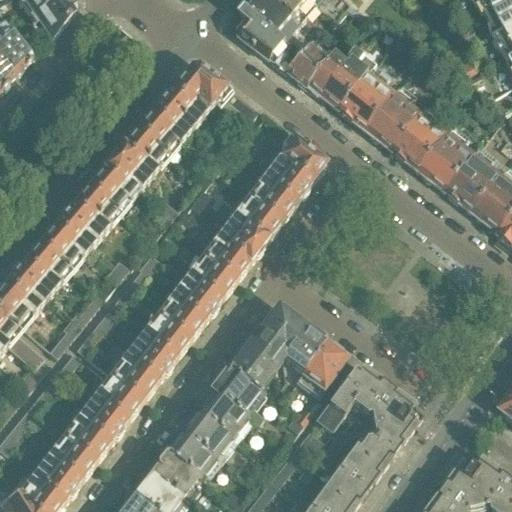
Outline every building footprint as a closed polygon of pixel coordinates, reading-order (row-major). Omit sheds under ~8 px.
[(30,20),(31,21),(61,0),(15,0),(16,0),(22,10),(29,20),(30,20)] [(68,0),(61,0),(31,21),(35,27),(31,30),(39,41),(43,47),(50,42),(52,45),(72,22),(73,20),(74,17),(75,15),(76,12),(76,10),(68,0)] [(263,0),(261,0),(248,16),(286,48),(301,31),(263,0)] [(300,0),(263,0),(301,31),(316,13),(300,0)] [(300,0),(316,13),(326,0),(300,0)] [(485,19),(486,21),(511,6),(511,0),(474,0),(471,2),(476,10),(480,8),(486,19),(485,19)] [(489,33),(495,45),(511,35),(511,6),(486,21),(491,32),(489,33)] [(0,11),(0,19),(1,21),(9,15),(4,9),(0,11)] [(347,14),(380,38),(384,33),(350,9),(349,10),(347,14)] [(256,56),(289,81),(304,63),(286,48),(248,16),(247,14),(245,15),(245,17),(239,23),(241,44),(256,56)] [(11,33),(16,40),(23,35),(18,28),(11,33)] [(327,37),(348,53),(353,46),(333,29),(327,37)] [(3,30),(0,32),(0,64),(14,84),(32,66),(3,30)] [(504,54),(510,66),(511,64),(511,35),(495,45),(501,56),(504,54)] [(289,81),(308,96),(332,66),(314,51),(304,63),(289,81)] [(323,103),(341,117),(377,70),(356,54),(346,67),(350,70),(322,104),(323,104),(323,103)] [(318,104),(322,104),(350,70),(346,67),(337,60),(332,66),(308,96),(318,104)] [(0,99),(14,84),(0,64),(0,99)] [(485,67),(478,72),(480,76),(482,78),(482,79),(490,75),(488,72),(485,67)] [(355,128),(367,137),(397,99),(385,90),(391,81),(377,70),(341,117),(340,118),(354,129),(355,128)] [(479,78),(475,71),(458,80),(461,87),(479,78)] [(160,106),(159,107),(194,135),(213,112),(218,117),(221,114),(224,116),(226,114),(235,122),(230,128),(242,137),(257,120),(227,95),(199,72),(190,73),(164,104),(163,104),(162,105),(160,106)] [(393,159),(394,159),(423,119),(411,110),(418,102),(403,90),(397,99),(367,137),(370,139),(369,140),(371,143),(372,144),(372,145),(373,146),(374,146),(375,146),(379,147),(380,147),(393,158),(393,159)] [(479,101),(483,109),(494,102),(490,95),(479,101)] [(157,112),(136,137),(166,162),(175,151),(178,154),(194,135),(159,107),(158,108),(158,109),(157,111),(157,112)] [(408,169),(420,179),(450,140),(438,131),(445,122),(430,111),(423,119),(394,159),(408,170),(408,169)] [(446,200),(447,200),(476,160),(464,151),(471,143),(456,131),(450,140),(420,179),(422,180),(423,181),(424,184),(425,185),(425,186),(426,186),(427,187),(428,187),(432,188),(432,187),(447,199),(446,200)] [(111,163),(110,163),(145,192),(160,175),(157,173),(166,162),(136,137),(115,162),(114,162),(112,162),(111,163)] [(246,143),(233,158),(244,168),(257,152),(246,143)] [(286,155),(271,175),(306,203),(307,201),(307,200),(307,199),(307,197),(327,172),(294,145),(286,155)] [(219,150),(215,155),(221,160),(226,155),(219,150)] [(483,152),(476,160),(447,200),(460,211),(461,210),(474,220),(503,181),(491,172),(498,163),(483,152)] [(206,160),(216,169),(223,161),(221,160),(215,155),(212,153),(206,160)] [(108,170),(87,194),(117,219),(126,209),(129,212),(145,192),(110,163),(109,165),(108,167),(108,168),(108,170)] [(484,228),(500,240),(511,227),(511,225),(511,174),(510,173),(507,175),(503,181),(474,220),(476,221),(476,222),(479,226),(480,227),(481,227),(484,228)] [(259,196),(250,207),(281,231),(301,206),(303,205),(304,205),(305,204),(306,203),(271,175),(255,194),(259,196)] [(62,220),(61,221),(97,249),(111,232),(108,230),(117,219),(87,194),(66,219),(64,219),(63,219),(62,220)] [(203,196),(190,212),(201,221),(214,205),(203,196)] [(239,216),(225,234),(260,262),(261,261),(261,260),(262,258),(261,257),(281,231),(250,207),(242,218),(239,216)] [(155,223),(165,233),(166,233),(178,217),(167,209),(155,223)] [(59,227),(39,251),(68,277),(77,266),(80,269),(97,249),(61,221),(60,221),(60,223),(59,224),(59,226),(59,227)] [(511,227),(500,240),(498,243),(511,253),(511,227)] [(213,255),(205,266),(236,290),(255,265),(256,265),(258,265),(259,264),(260,263),(260,262),(225,234),(210,253),(213,255)] [(14,277),(12,278),(48,306),(62,289),(59,287),(68,277),(39,251),(17,277),(15,277),(14,277)] [(162,269),(151,260),(138,275),(140,277),(76,355),(84,362),(101,340),(104,343),(117,327),(114,325),(147,283),(149,284),(162,269)] [(106,281),(116,289),(117,290),(129,275),(118,266),(106,281)] [(193,275),(178,294),(214,321),(214,319),(214,318),(236,290),(205,266),(196,277),(193,275)] [(10,285),(0,296),(0,322),(16,336),(28,323),(31,326),(48,306),(12,278),(11,279),(10,280),(10,281),(10,282),(10,284),(10,285)] [(167,314),(159,325),(190,349),(208,326),(209,326),(210,325),(212,325),(213,323),(214,322),(214,321),(178,294),(164,312),(167,314)] [(65,337),(49,357),(56,364),(103,306),(97,301),(78,322),(75,319),(62,334),(65,337)] [(260,336),(244,357),(269,376),(280,361),(283,364),(307,332),(306,333),(305,334),(278,314),(267,328),(266,327),(264,327),(263,327),(261,327),(260,328),(259,329),(258,330),(258,331),(258,333),(259,334),(259,335),(260,336)] [(0,361),(8,353),(8,352),(5,350),(14,339),(16,336),(0,322),(0,361)] [(147,334),(132,353),(169,380),(169,378),(169,377),(190,349),(159,325),(150,336),(147,334)] [(308,332),(307,332),(283,364),(303,378),(326,349),(313,340),(314,339),(314,337),(314,336),(314,335),(314,334),(313,333),(312,332),(311,332),(310,332),(309,332),(308,332)] [(34,375),(42,365),(44,364),(14,339),(5,350),(8,352),(8,353),(34,375)] [(347,365),(326,349),(303,378),(297,387),(318,403),(337,378),(347,365)] [(122,374),(112,386),(143,410),(162,385),(163,385),(165,384),(166,384),(167,382),(168,381),(169,380),(132,353),(118,371),(122,374)] [(244,357),(230,376),(259,398),(273,379),(269,376),(244,357)] [(62,388),(80,366),(73,359),(0,448),(0,456),(7,462),(20,447),(16,444),(50,403),(53,406),(66,391),(62,388)] [(42,365),(34,375),(29,382),(26,379),(18,389),(21,391),(0,417),(0,433),(50,372),(42,365)] [(366,422),(370,421),(390,396),(362,375),(360,377),(361,377),(358,381),(353,377),(351,380),(352,380),(344,391),(319,424),(333,435),(343,422),(352,410),(366,421),(366,422)] [(221,393),(216,399),(245,421),(262,401),(259,398),(230,376),(227,379),(218,391),(221,393)] [(99,397),(85,415),(120,443),(120,441),(120,440),(143,410),(112,386),(102,399),(99,397)] [(370,421),(374,441),(396,459),(422,424),(422,423),(422,422),(422,420),(421,419),(390,396),(370,421)] [(205,414),(200,421),(229,443),(236,448),(241,442),(252,427),(245,421),(216,399),(215,399),(213,399),(212,399),(204,409),(205,410),(204,413),(205,414)] [(73,437),(64,448),(95,471),(114,448),(115,448),(116,447),(117,447),(119,445),(119,444),(120,443),(85,415),(70,434),(73,437)] [(295,426),(302,431),(311,420),(304,415),(295,426)] [(183,440),(182,441),(219,470),(225,462),(236,448),(229,443),(200,421),(199,420),(195,421),(188,430),(188,434),(189,435),(184,441),(183,440)] [(323,459),(330,465),(347,440),(340,435),(323,459)] [(274,483),(281,488),(310,450),(318,456),(324,449),(309,438),(274,483)] [(173,456),(168,462),(202,488),(207,481),(209,483),(219,470),(182,441),(179,441),(172,451),(172,455),(173,456)] [(355,453),(339,476),(368,497),(372,493),(374,491),(373,490),(396,459),(374,441),(362,443),(365,445),(365,446),(358,456),(355,453)] [(53,456),(38,475),(74,501),(74,500),(74,499),(95,471),(64,448),(56,458),(53,456)] [(500,511),(511,496),(511,487),(476,461),(475,460),(474,460),(473,460),(472,461),(471,461),(445,497),(464,511),(500,511)] [(157,477),(153,483),(188,511),(204,490),(202,488),(168,462),(167,461),(164,462),(156,472),(157,472),(157,476),(157,477)] [(225,473),(233,480),(238,475),(229,468),(225,473)] [(299,483),(306,488),(312,479),(305,474),(299,483)] [(27,496),(21,503),(28,511),(63,511),(68,507),(69,507),(70,507),(71,506),(72,506),(73,505),(73,503),(74,502),(74,501),(38,475),(24,493),(27,496)] [(339,476),(311,511),(357,511),(362,505),(363,506),(365,503),(364,503),(368,497),(339,476)] [(142,497),(137,503),(148,511),(187,511),(188,511),(153,483),(152,482),(150,482),(148,481),(140,492),(141,493),(141,497),(142,497)] [(250,511),(261,511),(276,494),(269,489),(250,511)] [(511,511),(511,496),(500,511),(511,511)] [(464,511),(445,497),(434,511),(464,511)] [(225,506),(232,511),(238,511),(242,507),(231,498),(225,506)] [(20,503),(5,511),(28,511),(21,503),(20,503)] [(148,511),(137,503),(137,504),(136,503),(132,503),(124,511),(148,511)]
